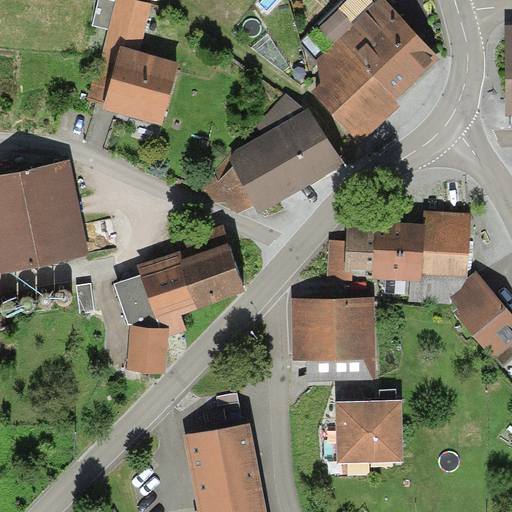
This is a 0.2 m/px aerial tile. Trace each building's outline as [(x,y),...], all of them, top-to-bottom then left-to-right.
[(111,31),(108,43),(139,51),(152,6),(129,0),(118,0),(117,2),(109,0),(99,0),(93,26),(111,31)] [(334,76),(313,96),(362,146),(402,107),(397,103),(419,82),(440,61),(380,0),(355,26),(336,45),(319,61),(334,76)] [(338,10),(319,29),(336,45),(355,26),(338,10)] [(106,107),(104,112),(164,130),(183,65),(139,51),(108,43),(103,41),(85,101),(106,107)] [(267,134),(306,111),(287,94),(257,126),(267,134)] [(267,134),(237,150),(227,159),(254,209),(259,215),(345,167),(338,156),(309,108),(306,111),(267,134)] [(239,214),(254,209),(227,159),(215,173),(199,191),(217,202),(228,204),(239,214)] [(0,174),(0,322),(2,322),(0,310),(0,275),(90,257),(70,160),(22,170),(0,174)] [(422,219),(421,264),(462,265),(463,213),(422,212),(422,219)] [(346,262),(374,263),(376,218),(348,217),(347,240),(346,262)] [(421,264),(422,219),(376,218),(374,263),(374,274),(420,275),(421,264)] [(138,267),(141,277),(160,329),(168,329),(167,337),(186,331),(181,317),(246,294),(222,227),(185,240),(189,250),(138,267)] [(346,262),(347,240),(333,239),(332,279),(346,279),(346,262)] [(464,306),(456,313),(493,355),(511,339),(511,313),(479,276),(455,296),(464,306)] [(131,326),(160,329),(141,277),(115,287),(129,325),(131,326)] [(292,301),(294,362),(306,362),(307,382),(378,380),(376,298),(292,301)] [(160,329),(131,326),(128,372),(166,376),(167,337),(168,329),(160,329)] [(337,407),(339,466),(402,464),(400,405),(376,405),(337,407)] [(199,511),(265,511),(249,426),(185,439),(194,484),(199,511)]
